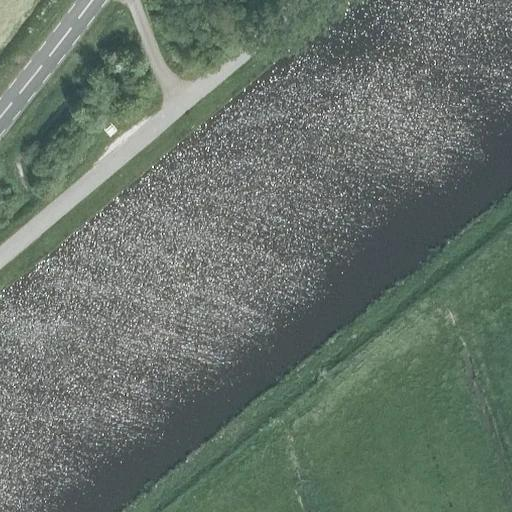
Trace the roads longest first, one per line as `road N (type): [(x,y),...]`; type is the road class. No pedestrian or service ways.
road 1 (unclassified): [(0,258),(297,0)]
road 2 (tertiary): [(0,122),(92,0)]
